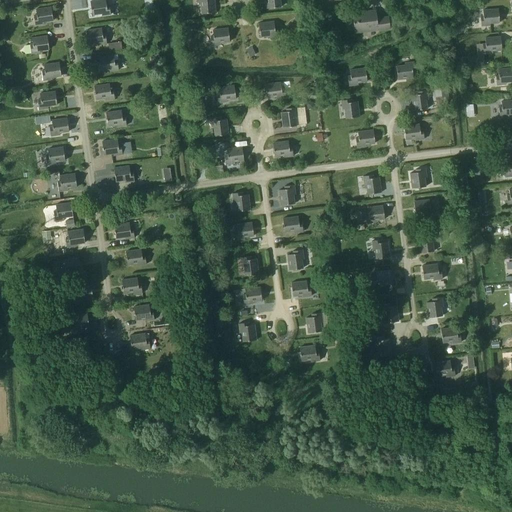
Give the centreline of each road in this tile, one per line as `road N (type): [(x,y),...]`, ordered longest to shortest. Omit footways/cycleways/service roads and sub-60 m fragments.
road 1 (residential): [(97,204),(67,0)]
road 2 (residential): [(97,204),(263,178)]
road 3 (residential): [(414,320),(392,163)]
road 4 (residential): [(281,307),(263,178)]
road 5 (residential): [(263,178),(392,163)]
road 6 (residential): [(392,163),(511,149)]
